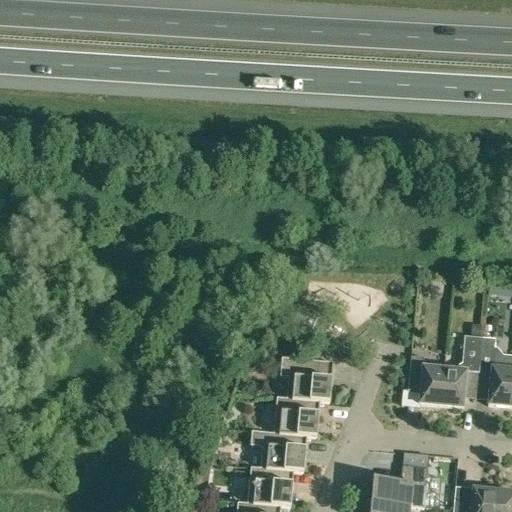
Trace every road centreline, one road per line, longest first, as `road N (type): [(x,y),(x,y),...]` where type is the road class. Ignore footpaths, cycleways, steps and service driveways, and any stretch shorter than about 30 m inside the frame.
road 1 (motorway): [(511,46),(0,14)]
road 2 (motorway): [(0,62),(511,92)]
road 3 (residential): [(511,454),(353,439)]
